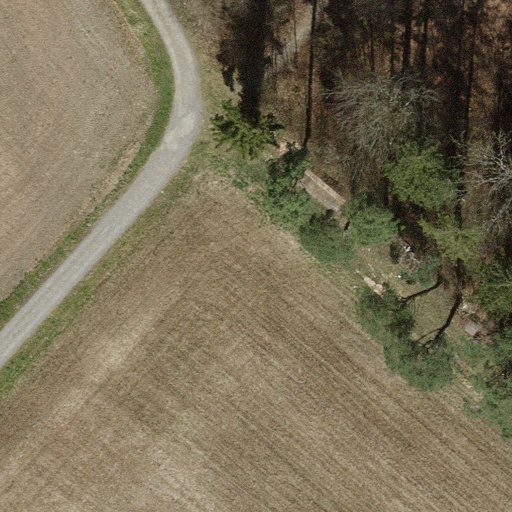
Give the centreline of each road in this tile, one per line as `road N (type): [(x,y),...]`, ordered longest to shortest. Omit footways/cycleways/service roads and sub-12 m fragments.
road 1 (track): [(186,130),(0,349)]
road 2 (track): [(186,130),(314,20),(320,0)]
road 3 (track): [(152,0),(179,39),(189,88),(186,130)]
